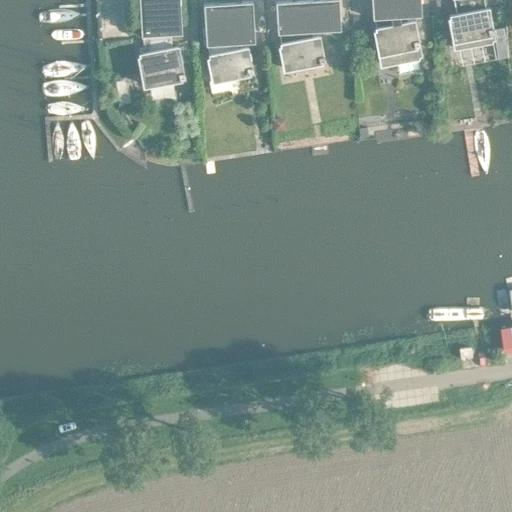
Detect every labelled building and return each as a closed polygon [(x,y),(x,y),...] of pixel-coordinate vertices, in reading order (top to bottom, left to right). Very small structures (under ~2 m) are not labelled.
[(136,0),(138,27),(140,27),(166,25),(179,25),(177,0),(136,0)] [(200,0),(203,36),(210,36),(237,34),(252,33),(249,0),(200,0)] [(272,0),(274,25),(282,24),(309,23),(338,21),(336,0),(272,0)] [(368,0),(369,10),(377,9),(403,8),(418,7),(417,0),(368,0)] [(458,0),(451,0),(453,5),(446,6),(452,40),(492,33),(486,0),(478,0),(459,4),(458,0)] [(403,8),(377,9),(378,18),(371,19),(379,57),(419,49),(411,11),(404,13),(403,8)] [(309,23),(282,24),(284,33),(277,34),(282,60),(322,52),(317,26),(310,28),(309,23)] [(166,25),(140,27),(143,43),(136,44),(142,76),(182,69),(176,37),(169,38),(166,25)] [(237,34),(210,36),(212,44),(205,46),(210,72),(250,63),(245,37),(238,39),(237,34)] [(457,348),(469,346),(468,336),(456,338),(457,348)]
